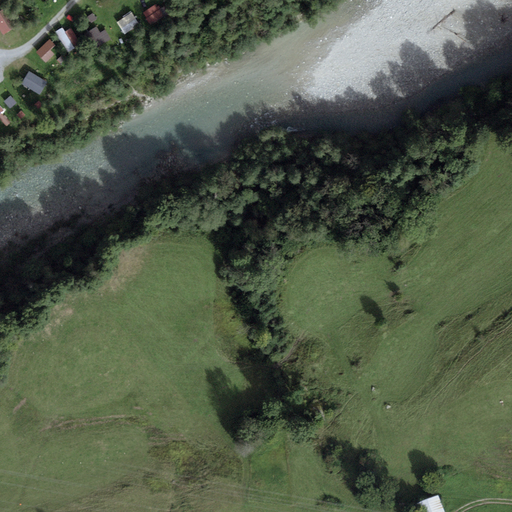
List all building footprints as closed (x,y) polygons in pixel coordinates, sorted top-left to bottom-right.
[(159,8),(147,16),(155,29),(168,21),(159,8)] [(7,12),(0,15),(0,26),(6,38),(18,32),(7,12)] [(128,38),(143,28),(135,16),(120,25),(128,38)] [(85,47),(74,29),(61,36),(72,55),(85,47)] [(443,511),(439,500),(414,509),(415,511),(443,511)]
